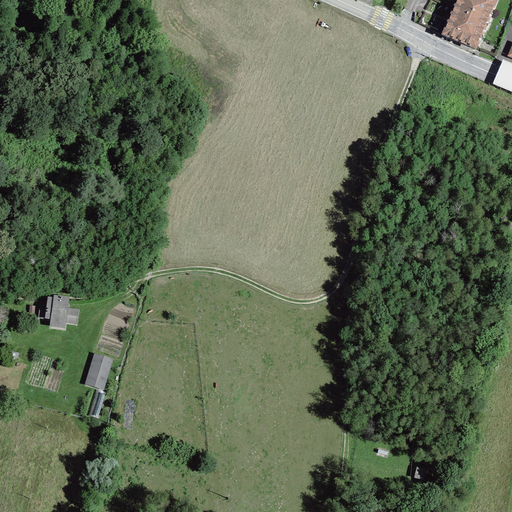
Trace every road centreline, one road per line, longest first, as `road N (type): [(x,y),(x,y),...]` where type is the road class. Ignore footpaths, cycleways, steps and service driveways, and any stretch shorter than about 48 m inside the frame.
road 1 (track): [(0,297),(98,294),(147,275),(214,269),(308,302),(339,279),(365,211)]
road 2 (tertiary): [(511,81),(335,0)]
road 3 (track): [(365,211),(412,60)]
